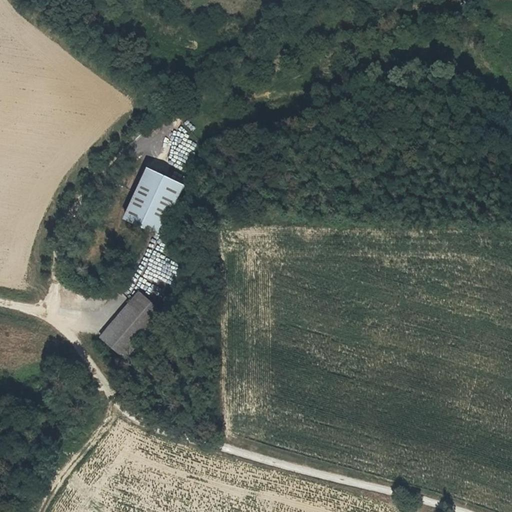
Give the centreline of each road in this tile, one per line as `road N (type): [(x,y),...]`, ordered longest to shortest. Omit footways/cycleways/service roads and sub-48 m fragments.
road 1 (track): [(59,316),(55,270),(68,225),(135,148),(320,33),(422,0)]
road 2 (track): [(59,316),(127,413),(174,435),(462,511)]
